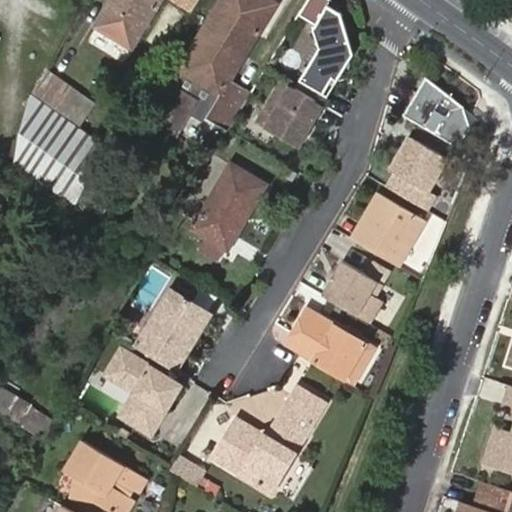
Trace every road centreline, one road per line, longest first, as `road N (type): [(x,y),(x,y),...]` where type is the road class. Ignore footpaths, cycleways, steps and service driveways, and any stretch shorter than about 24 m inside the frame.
road 1 (residential): [(411,0),(352,166),(237,361)]
road 2 (residential): [(410,511),(511,197)]
